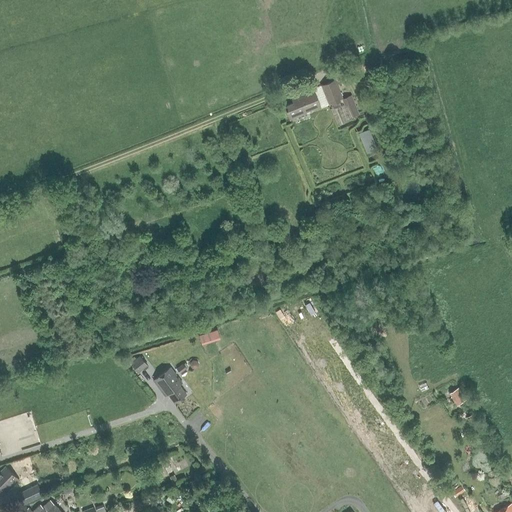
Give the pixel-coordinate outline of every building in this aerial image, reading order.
[(313,89),(293,98),(295,103),(285,107),(290,119),(320,107),(321,108),(343,98),(342,97),(335,80),(313,89)] [(360,114),(352,95),(343,99),(345,105),(347,105),(352,117),(360,114)] [(377,149),(369,129),(358,134),(361,139),(366,154),(377,149)] [(292,317),(306,341),(314,336),(299,313),(292,317)] [(220,339),(217,329),(199,335),(202,344),(220,339)] [(147,365),(140,355),(130,363),(138,373),(147,365)] [(346,393),(365,420),(379,410),(373,401),(375,400),(370,393),(368,394),(342,356),(333,363),(339,373),(341,372),(353,389),(346,393)] [(180,374),(187,369),(183,364),(176,369),(180,374)] [(181,382),(170,368),(153,381),(165,396),(168,394),(175,403),(186,394),(180,386),(182,384),(181,383),(181,382)] [(457,404),(467,399),(460,386),(450,392),(457,404)] [(416,471),(395,437),(381,445),(397,472),(401,470),(405,477),(416,471)] [(172,471),(167,461),(163,463),(168,473),(172,471)] [(19,480),(8,469),(5,466),(0,471),(0,495),(4,492),(6,494),(19,480)] [(17,494),(22,505),(43,495),(37,484),(17,494)] [(195,496),(204,500),(208,490),(196,484),(193,491),(197,493),(195,496)] [(63,495),(71,492),(69,486),(61,489),(63,495)] [(41,505),(40,504),(32,511),(31,511),(28,508),(23,511),(61,511),(50,499),(44,505),(41,505)] [(223,501),(218,503),(222,511),(223,511),(227,510),(223,501)] [(511,511),(511,504),(511,503),(493,511),(511,511)]
